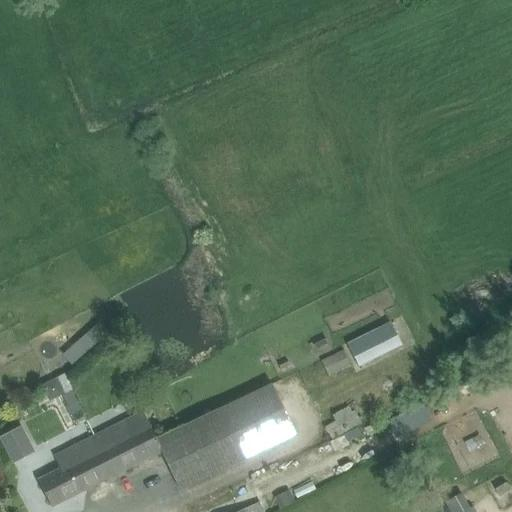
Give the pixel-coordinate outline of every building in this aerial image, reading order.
[(101,322),(86,335),(94,344),(110,331),(101,322)] [(392,327),(349,349),(359,367),(402,346),(392,327)] [(94,344),(86,335),(62,355),(71,365),(94,344)] [(58,379),(65,394),(73,390),(65,375),(58,379)] [(48,402),(62,395),(65,394),(58,379),(41,386),(48,402)] [(271,384),(217,410),(242,461),(296,435),(271,384)] [(69,409),(79,404),(73,390),(65,394),(62,395),(69,409)] [(79,404),(69,409),(77,427),(88,422),(79,404)] [(387,422),(395,439),(431,423),(423,405),(387,422)] [(180,491),(242,461),(217,410),(156,440),(155,440),(161,452),(180,491)] [(134,430),(128,418),(94,436),(115,476),(161,452),(155,440),(156,440),(148,424),(134,430)] [(11,432),(0,437),(3,445),(13,462),(24,456),(11,432)] [(471,451),(486,444),(481,434),(466,442),(471,451)] [(51,507),(115,476),(94,436),(54,456),(60,469),(38,480),(51,507)] [(500,496),(511,491),(505,480),(494,485),(500,496)] [(282,509),(297,502),(291,490),(276,497),(282,509)] [(265,511),(261,502),(243,510),(243,511),(265,511)]
